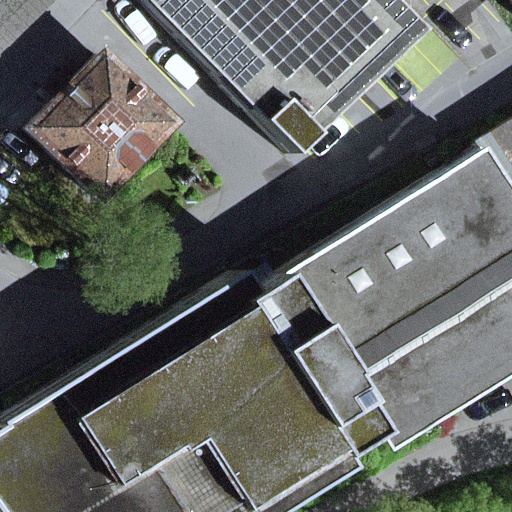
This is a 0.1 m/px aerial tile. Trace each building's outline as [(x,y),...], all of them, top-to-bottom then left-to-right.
[(0,0),(0,44),(45,0),(0,0)] [(135,0),(284,155),(414,30),(385,0),(135,0)] [(94,55),(21,130),(93,198),(165,124),(94,55)] [(470,147),(511,224),(511,118),(470,145),(470,147)] [(368,437),(511,346),(511,224),(470,147),(241,292),(227,271),(106,347),(0,414),(0,511),(268,511),(337,469),(329,456),(366,433),(368,437)]
